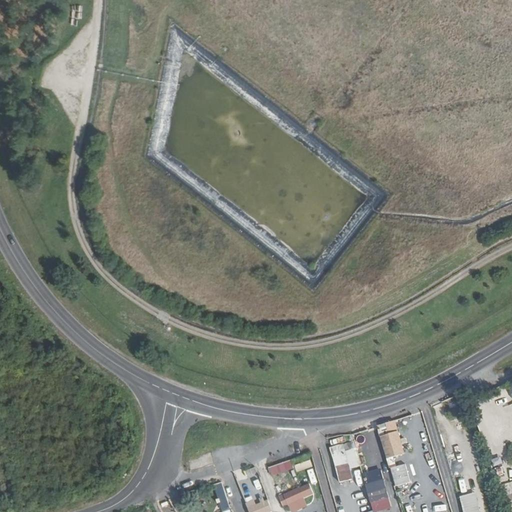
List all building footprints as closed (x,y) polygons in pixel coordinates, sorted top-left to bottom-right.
[(393,421),(375,426),(386,460),(403,454),(393,421)] [(353,442),(328,448),(338,484),(353,480),(350,470),(360,467),(353,442)] [(310,459),(293,465),(296,472),(312,467),(310,459)] [(394,488),(409,483),(403,464),(388,469),(394,488)] [(356,485),(361,483),(358,470),(352,471),(356,485)] [(381,470),(363,472),(367,502),(385,500),(381,470)] [(240,486),(248,511),(270,511),(265,497),(260,499),(254,481),(240,486)] [(304,498),(300,488),(284,495),(289,506),(304,498)] [(458,497),(461,511),(478,511),(474,493),(458,497)]
